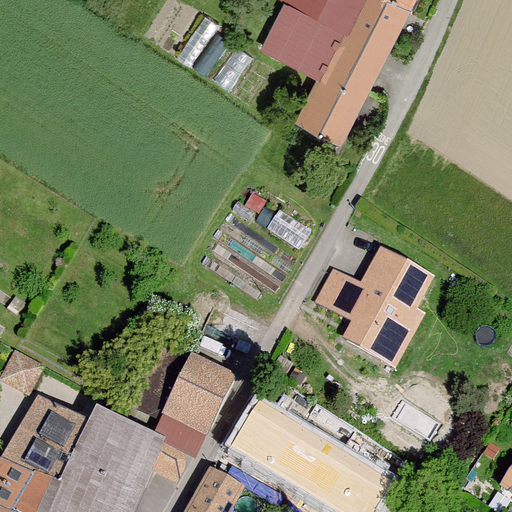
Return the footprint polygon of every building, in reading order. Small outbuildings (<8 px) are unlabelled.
[(359,0),(289,0),(266,47),(322,75),(359,0)] [(299,118),(341,140),(409,7),(395,0),(359,0),(322,75),(299,118)] [(432,281),(382,254),(363,290),(336,275),(320,304),(356,323),(347,340),(394,366),(421,318),(414,314),(432,281)] [(16,357),(3,382),(27,395),(41,370),(16,357)] [(232,382),(194,363),(167,418),(205,436),(232,382)] [(92,434),(38,405),(2,466),(53,490),(42,511),(132,511),(150,470),(159,449),(160,447),(155,444),(98,421),(92,434)] [(205,436),(167,418),(155,444),(160,447),(192,462),(205,436)] [(159,449),(150,470),(176,485),(183,471),(183,464),(180,459),(159,449)] [(0,511),(42,511),(53,490),(2,466),(0,469),(0,511)] [(511,473),(501,490),(511,496),(511,473)] [(231,511),(242,493),(213,477),(193,511),(231,511)]
